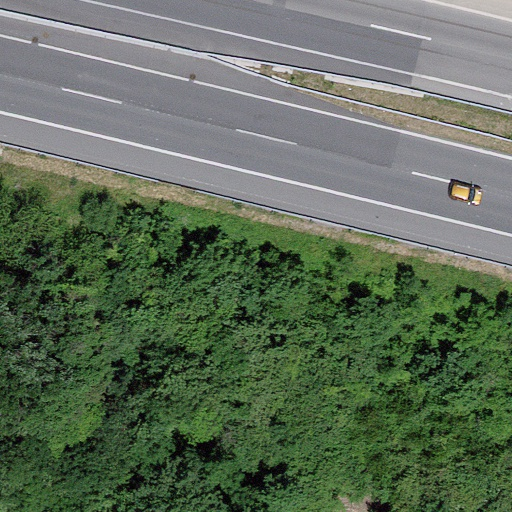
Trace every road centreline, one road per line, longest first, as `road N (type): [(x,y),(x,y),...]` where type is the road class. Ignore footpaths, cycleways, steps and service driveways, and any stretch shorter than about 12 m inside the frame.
road 1 (motorway): [(0,76),(511,200)]
road 2 (motorway): [(511,56),(267,0)]
